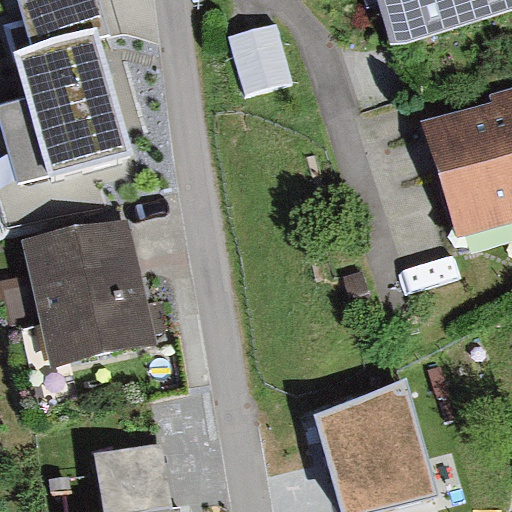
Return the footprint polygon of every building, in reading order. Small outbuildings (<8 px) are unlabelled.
[(511,0),(373,0),(391,56),(511,18),(511,0)] [(37,109),(3,119),(23,187),(132,156),(87,4),(13,26),(37,109)] [(285,23),(232,37),(248,97),(301,83),(285,23)] [(511,109),(430,135),(463,236),(511,220),(511,109)] [(121,235),(31,257),(58,364),(147,342),(121,235)]
